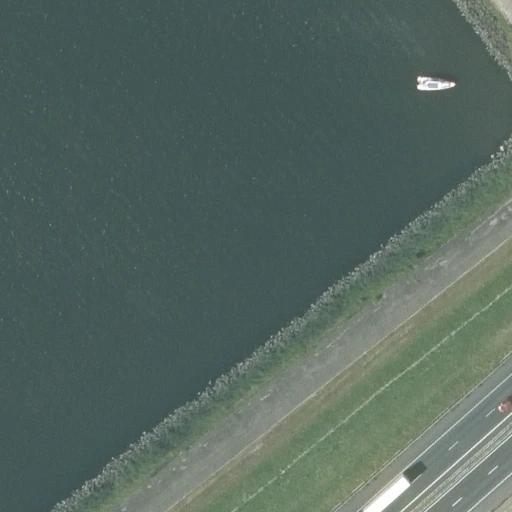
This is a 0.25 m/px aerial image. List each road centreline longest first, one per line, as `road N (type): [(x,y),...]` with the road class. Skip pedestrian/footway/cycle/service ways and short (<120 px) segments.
road 1 (unclassified): [(511,225),(152,511)]
road 2 (motorway): [(511,394),(379,511)]
